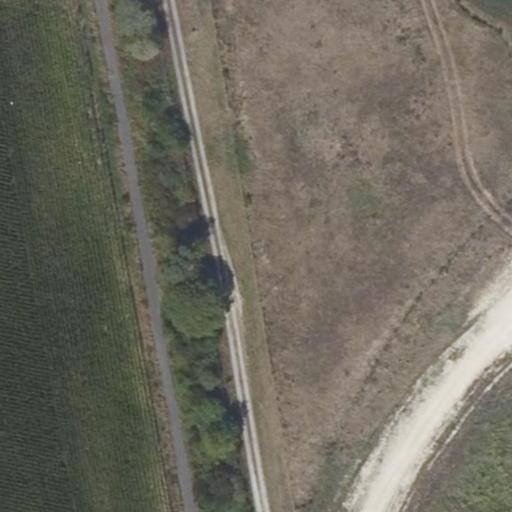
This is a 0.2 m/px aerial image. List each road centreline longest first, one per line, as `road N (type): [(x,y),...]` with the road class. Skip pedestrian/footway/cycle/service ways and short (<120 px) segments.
road 1 (track): [(209,511),(123,0)]
road 2 (track): [(384,511),(445,392),(511,334)]
